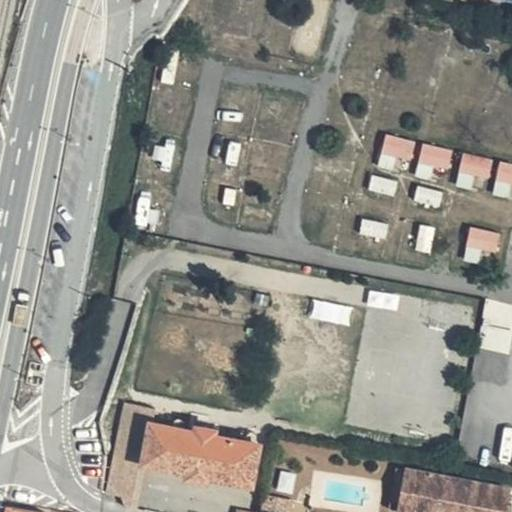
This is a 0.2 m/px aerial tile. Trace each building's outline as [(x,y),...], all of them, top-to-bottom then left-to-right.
[(511,0),(437,0),(436,11),(461,15),(463,0),(494,0),(511,3),(511,0)] [(383,135),(381,155),(412,158),(414,138),(383,135)] [(448,175),(452,148),(421,143),(416,169),(448,175)] [(458,171),(489,177),(493,158),(462,152),(458,171)] [(507,196),(509,183),(511,183),(511,163),(496,161),(493,194),(507,196)] [(511,304),(486,299),(476,347),(508,353),(511,331),(511,304)] [(124,410),(114,462),(143,468),(176,474),(175,481),(195,485),(196,477),(241,485),(251,441),(203,433),(204,429),(183,426),(182,430),(155,425),(156,416),(124,410)] [(114,462),(108,498),(124,501),(127,511),(128,511),(134,511),(143,468),(114,462)] [(397,511),(402,511),(410,471),(400,469),(391,511),(397,511)] [(511,511),(511,489),(410,471),(402,511),(511,511)] [(289,511),(290,507),(263,502),(260,511),(289,511)]
